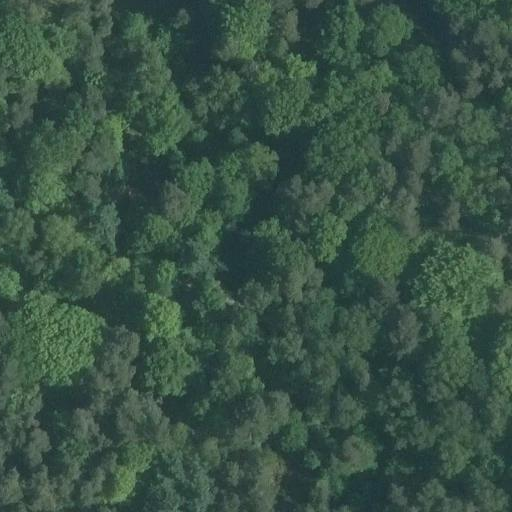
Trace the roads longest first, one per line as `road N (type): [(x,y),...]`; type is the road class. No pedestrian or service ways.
road 1 (track): [(511,448),(226,333)]
road 2 (track): [(226,333),(0,244)]
road 3 (track): [(226,333),(156,511)]
